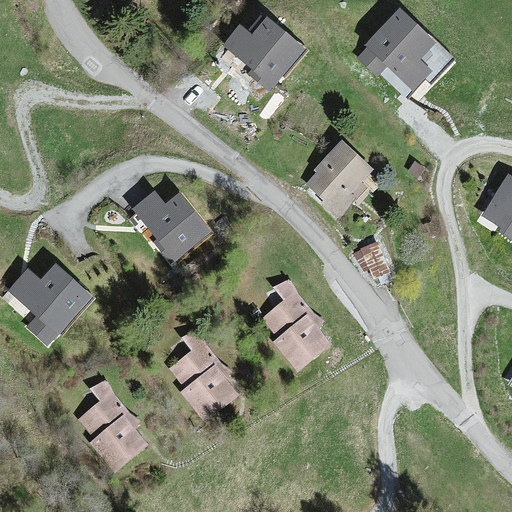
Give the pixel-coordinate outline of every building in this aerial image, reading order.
[(305,57),(243,11),(208,59),(272,104),(305,57)] [(443,57),(390,12),(351,57),(407,103),(443,57)] [(335,146),(299,188),(334,217),(370,176),(335,146)] [(511,182),(502,177),(477,216),(511,237),(511,182)] [(150,197),(127,215),(169,268),(205,239),(173,200),(160,210),(150,197)] [(376,248),(357,254),(366,284),(386,278),(376,248)] [(26,274),(1,301),(48,343),(85,302),(50,271),(38,285),(26,274)] [(280,305),(257,323),(294,374),(332,346),(286,284),(272,294),(280,305)] [(184,356),(161,373),(202,427),(240,399),(190,333),(175,344),(184,356)] [(511,395),(511,363),(498,387),(511,395)] [(96,408),(74,424),(112,477),(149,451),(102,384),(86,395),(96,408)]
